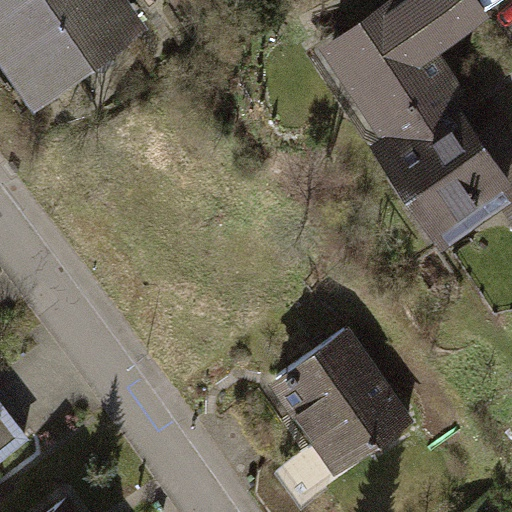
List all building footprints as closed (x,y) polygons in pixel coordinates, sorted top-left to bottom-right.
[(121,0),(0,0),(0,34),(36,86),(134,17),(121,0)] [(501,9),(495,0),(365,0),(318,32),(459,242),(511,206),(511,160),(439,51),(501,9)] [(354,323),(268,378),(337,474),(423,418),(354,323)] [(0,460),(30,437),(0,398),(0,460)] [(80,511),(68,496),(46,511),(80,511)]
